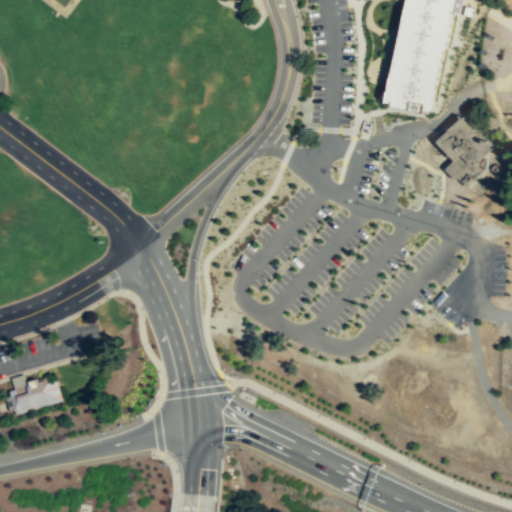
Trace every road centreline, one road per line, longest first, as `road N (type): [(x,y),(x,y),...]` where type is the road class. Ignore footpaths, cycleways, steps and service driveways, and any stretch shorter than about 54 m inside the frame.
road 1 (motorway): [(199,431),(0,468)]
road 2 (residential): [(277,0),(289,47),(281,97),(219,171)]
road 3 (residential): [(0,126),(140,243)]
road 4 (residential): [(183,341),(192,247),(219,171)]
road 5 (residential): [(140,243),(70,294),(0,321)]
road 6 (residential): [(140,243),(170,305),(194,390)]
road 7 (motorway): [(426,511),(289,448)]
